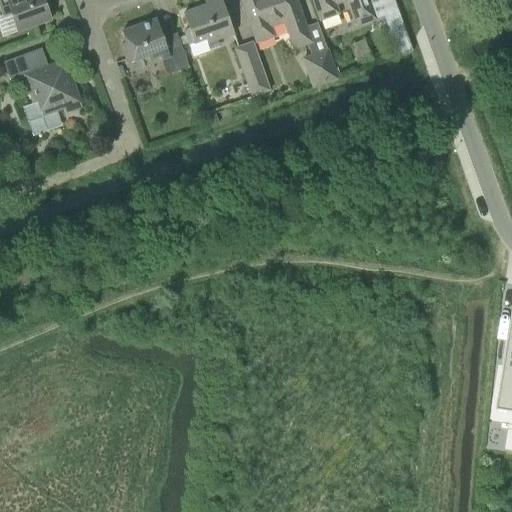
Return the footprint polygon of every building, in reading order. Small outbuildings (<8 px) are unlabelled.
[(0,0),(0,9),(3,17),(11,14),(17,32),(50,20),(42,0),(36,0),(33,1),(32,0),(0,0)] [(183,31),(189,46),(192,57),(209,51),(206,44),(233,35),(220,0),(212,0),(213,3),(182,14),(188,29),(183,31)] [(273,37),(269,28),(284,23),(293,49),(311,43),(295,0),(240,0),(243,9),(256,43),(273,37)] [(312,0),(319,20),(337,14),(333,4),(345,0),(347,0),(357,26),(374,19),(367,0),(312,0)] [(400,21),(386,26),(397,56),(409,52),(411,51),(400,21)] [(125,44),(120,45),(127,64),(148,57),(149,60),(159,57),(160,61),(168,58),(173,73),(188,68),(176,34),(162,39),(157,24),(147,27),(146,23),(121,32),(125,44)] [(364,39),(349,44),(356,65),(371,60),(364,39)] [(235,49),(252,97),(268,91),(252,43),(235,49)] [(300,58),(311,89),(338,80),(326,48),(300,58)] [(35,98),(42,117),(64,109),(66,113),(81,108),(72,83),(68,85),(60,63),(28,74),(21,56),(3,63),(0,63),(0,81),(0,83),(9,80),(10,81),(23,77),(31,100),(35,98)] [(213,111),(204,115),(209,126),(218,123),(213,111)] [(511,322),(504,370),(505,370),(499,403),(511,404),(511,322)]
